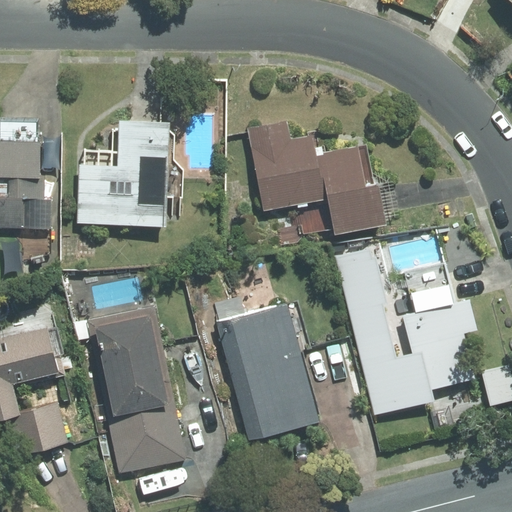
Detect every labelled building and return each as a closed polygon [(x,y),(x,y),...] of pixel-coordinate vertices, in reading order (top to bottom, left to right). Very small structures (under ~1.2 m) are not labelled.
[(77,165),(74,224),(162,228),(167,125),(116,123),(114,167),(77,165)] [(245,131),(261,211),(322,199),(330,236),(381,226),(365,145),(311,156),(307,136),(286,140),(282,123),(245,131)] [(0,198),(0,229),(47,230),(47,200),(39,199),(40,145),(0,143),(0,177),(4,178),(4,198),(0,198)] [(374,255),(336,264),(372,416),(418,406),(415,394),(473,380),(447,271),(405,281),(422,351),(397,356),(374,255)] [(292,302),(215,322),(246,442),(315,424),(296,351),(304,349),(292,302)] [(182,457),(150,306),(85,320),(117,470),(182,457)] [(0,418),(3,418),(12,458),(67,445),(58,403),(17,413),(10,383),(54,373),(43,326),(0,336),(0,418)]
